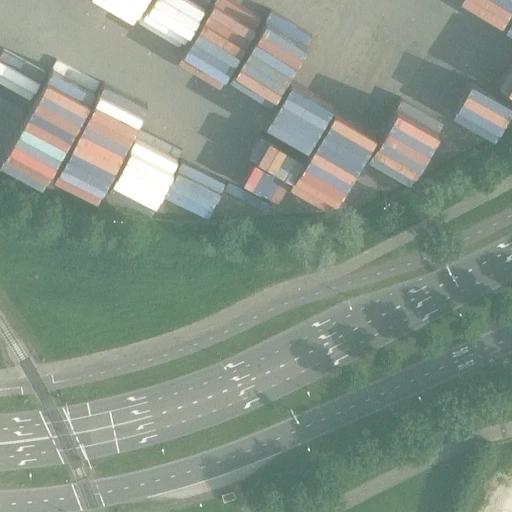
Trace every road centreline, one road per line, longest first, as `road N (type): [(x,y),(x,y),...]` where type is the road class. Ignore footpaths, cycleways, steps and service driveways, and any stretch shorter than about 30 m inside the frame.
road 1 (secondary): [(0,507),(88,497),(225,461),(511,339)]
road 2 (secondary): [(511,259),(237,387),(112,427)]
